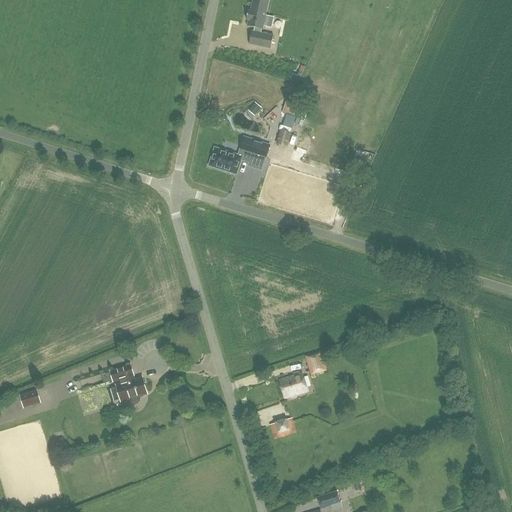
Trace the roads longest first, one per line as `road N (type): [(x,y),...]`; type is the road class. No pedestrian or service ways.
road 1 (unclassified): [(511,293),(175,188)]
road 2 (unclassified): [(262,511),(175,213),(175,188)]
road 3 (unclassified): [(175,188),(214,0)]
road 4 (unclassified): [(175,188),(0,133)]
